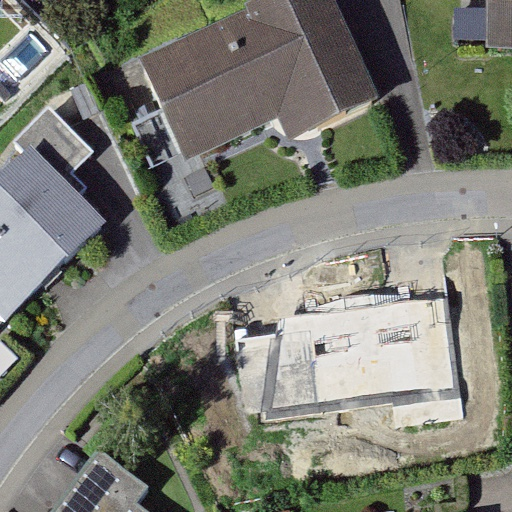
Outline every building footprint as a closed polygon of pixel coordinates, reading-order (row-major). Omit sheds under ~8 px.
[(372,112),(321,0),(280,0),(135,70),(182,172),(277,128),(284,144),(372,112)] [(511,0),(485,0),(489,64),(511,62),(511,0)] [(0,336),(102,235),(25,163),(0,191),(0,336)] [(448,299),(300,322),(314,411),(371,402),(378,442),(468,428),(448,299)] [(135,511),(146,499),(96,462),(58,511),(135,511)]
